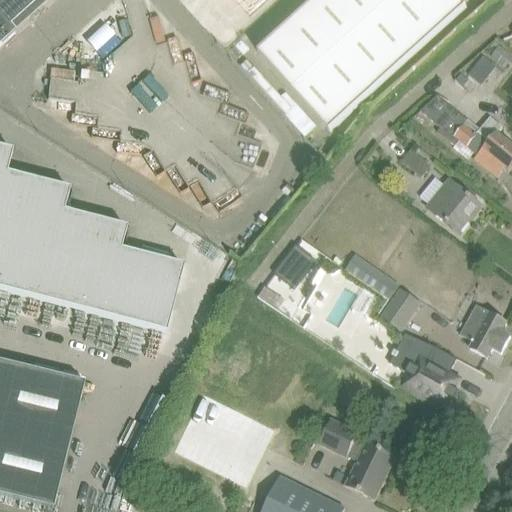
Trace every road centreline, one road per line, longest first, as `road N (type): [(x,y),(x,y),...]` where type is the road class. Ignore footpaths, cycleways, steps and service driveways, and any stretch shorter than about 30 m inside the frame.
road 1 (unknown): [(9,76),(208,202),(244,203),(277,178)]
road 2 (unknown): [(147,0),(170,77),(277,178)]
road 3 (unknown): [(277,178),(294,152),(291,114),(189,0)]
